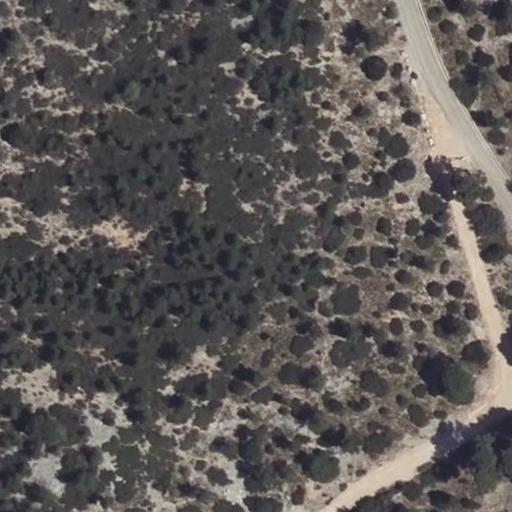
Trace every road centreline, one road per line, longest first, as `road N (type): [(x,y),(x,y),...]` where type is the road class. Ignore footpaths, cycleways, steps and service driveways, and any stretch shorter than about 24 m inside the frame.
road 1 (track): [(511,378),(447,153),(437,81)]
road 2 (track): [(331,511),(495,417),(511,393)]
